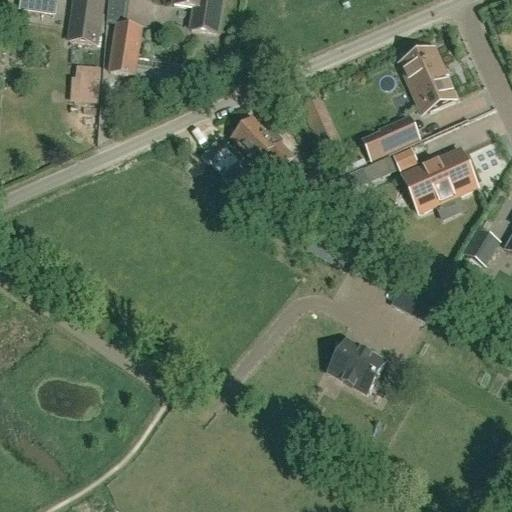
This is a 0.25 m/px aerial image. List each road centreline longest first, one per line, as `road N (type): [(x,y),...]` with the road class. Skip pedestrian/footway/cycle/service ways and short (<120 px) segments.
road 1 (residential): [(0,205),(462,0)]
road 2 (residential): [(205,415),(0,275)]
road 3 (residential): [(462,0),(511,113)]
